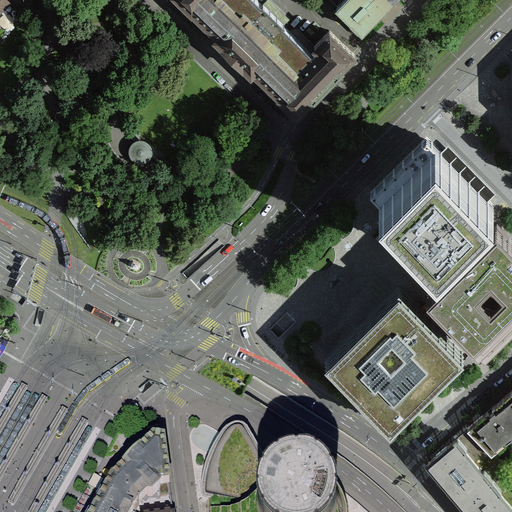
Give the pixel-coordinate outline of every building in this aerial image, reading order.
[(0,0),(0,12),(9,4),(5,0),(0,0)] [(341,70),(340,69),(353,56),(328,32),(313,47),(316,50),(311,55),(282,26),(283,25),(262,5),(261,6),(254,0),(177,0),(190,12),(191,12),(216,36),(214,39),(220,45),(221,46),(230,55),(250,74),(252,71),(278,96),(277,97),(296,114),(309,101),(310,102),(341,70)] [(343,0),(335,8),(336,9),(333,13),(356,35),(360,32),(361,33),(377,16),(385,24),(402,6),(395,0),(343,0)] [(140,137),(135,139),(132,141),(129,145),(128,149),(129,153),(131,157),(134,160),(138,161),(142,161),(144,160),(148,158),(151,155),(152,151),(152,147),(151,143),(148,140),(144,138),(140,137)] [(440,150),(427,137),(370,192),(437,260),(493,204),(470,181),(440,150)] [(511,238),(497,223),(462,257),(426,292),(485,352),(511,325),(511,238)] [(464,352),(399,285),(366,318),(324,359),(390,425),(464,352)] [(0,435),(28,388),(22,384),(0,422),(0,435)] [(511,435),(511,389),(511,390),(492,406),(494,409),(488,414),(485,416),(483,414),(468,427),(489,449),(497,442),(500,446),(511,435)] [(0,482),(48,399),(42,396),(0,469),(0,482)] [(68,411),(62,407),(8,501),(14,505),(68,411)] [(36,511),(88,422),(82,419),(28,511),(36,511)] [(348,511),(348,508),(344,495),(339,487),(332,479),(324,473),(317,469),(310,467),(293,466),(279,469),(271,472),(262,456),(247,431),(246,429),(243,428),(241,427),(238,426),(234,427),(227,430),(223,434),(214,448),(204,470),(201,496),(201,498),(202,500),(203,501),(204,502),(205,502),(207,502),(206,511),(348,511)] [(511,511),(511,472),(489,449),(468,427),(439,451),(428,460),(460,498),(471,511),(511,511)] [(164,442),(153,441),(138,456),(111,483),(110,483),(104,480),(85,511),(132,511),(136,506),(142,500),(145,502),(149,498),(171,496),(164,442)]
